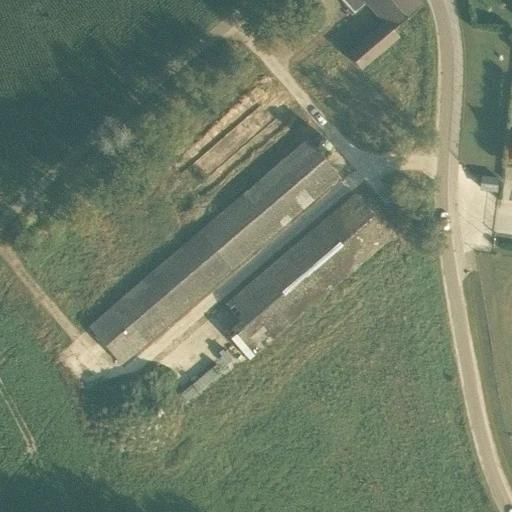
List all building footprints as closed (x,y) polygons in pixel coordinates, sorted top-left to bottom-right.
[(421,5),(416,0),(339,0),(353,15),(367,3),(383,21),(347,52),(360,69),(399,36),(393,29),(421,5)] [(0,373),(43,337),(251,159),(247,154),(277,129),(295,150),(308,138),(311,136),(254,70),(5,282),(0,286),(0,373)] [(119,363),(138,348),(340,175),(308,138),(295,150),(88,326),(119,363)] [(501,180),(483,178),(481,194),(499,195),(501,180)] [(248,359),(376,249),(391,236),(354,194),(211,317),(248,359)] [(359,281),(117,489),(136,511),(185,511),(354,367),(348,361),(378,335),(387,343),(402,329),(359,281)]
